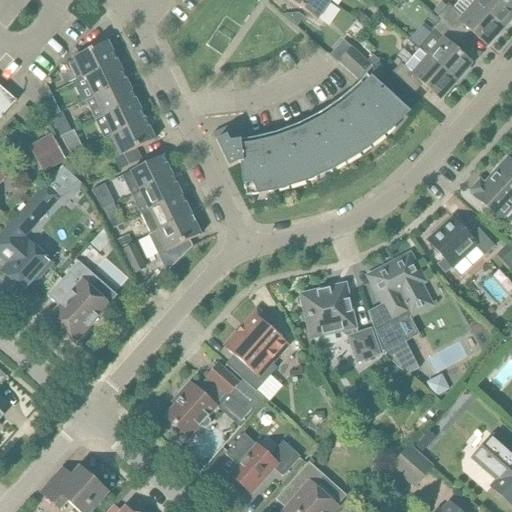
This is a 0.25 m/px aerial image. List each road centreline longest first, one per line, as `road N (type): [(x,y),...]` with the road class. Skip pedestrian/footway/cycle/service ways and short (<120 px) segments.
road 1 (residential): [(241,243),(346,223),(388,199),(511,63)]
road 2 (residential): [(90,415),(241,243)]
road 3 (residential): [(175,101),(261,94),(309,75),(328,57)]
road 4 (residential): [(241,243),(175,101)]
road 5 (unclassified): [(199,511),(90,415)]
road 6 (residential): [(1,511),(90,415)]
road 7 (unclassified): [(90,415),(0,335)]
